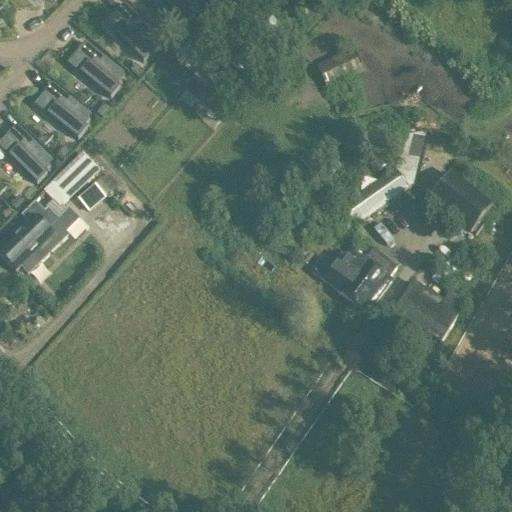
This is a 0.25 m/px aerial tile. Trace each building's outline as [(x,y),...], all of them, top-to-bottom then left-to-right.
[(165,0),(185,25),(196,17),(187,6),(194,0),(165,0)] [(125,7),(115,17),(125,28),(115,38),(143,66),(153,56),(143,46),(153,36),(125,7)] [(177,25),(171,31),(180,40),(186,34),(177,25)] [(85,45),(76,56),(88,66),(79,77),(110,101),(119,90),(108,81),(117,70),(85,45)] [(366,74),(353,48),(316,66),(328,93),(366,74)] [(134,66),(129,72),(138,80),(144,74),(134,66)] [(52,85),(44,96),(56,106),(47,117),(78,142),(87,131),(76,122),(85,111),(52,85)] [(104,106),(96,116),(102,121),(110,112),(104,106)] [(18,128),(8,138),(19,149),(9,159),(38,187),(48,177),(37,167),(47,157),(18,128)] [(404,134),(396,169),(409,188),(419,180),(430,134),(404,134)] [(65,149),(57,158),(63,164),(71,155),(65,149)] [(60,212),(100,174),(83,156),(43,193),(60,212)] [(384,177),(340,207),(355,229),(399,198),(398,197),(409,188),(396,169),(385,178),(384,177)] [(470,237),(493,208),(451,173),(427,203),(470,237)] [(88,215),(106,200),(95,187),(78,202),(88,215)] [(19,198),(10,207),(16,213),(25,204),(19,198)] [(28,225),(0,251),(0,259),(15,275),(20,270),(28,278),(69,238),(66,235),(80,222),(69,211),(57,222),(47,211),(44,214),(35,204),(21,218),(28,225)] [(371,250),(364,260),(354,252),(349,258),(343,254),(342,256),(338,253),(331,263),(319,279),(322,281),(320,283),(336,293),(335,295),(367,318),(393,282),(388,278),(396,268),(371,250)] [(442,345),(461,316),(410,283),(391,313),(442,345)]
